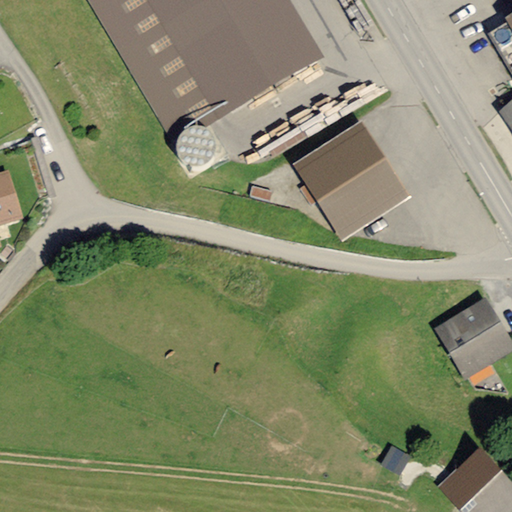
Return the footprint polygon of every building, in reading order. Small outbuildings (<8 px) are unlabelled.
[(316,51),(286,0),(94,0),(173,134),(316,51)] [(511,24),(494,35),(511,65),(511,24)] [(362,126),(298,165),(342,235),(406,196),(362,126)] [(0,221),(22,215),(9,172),(0,174),(0,221)] [(511,345),(485,300),(438,328),(466,376),(511,349),(511,345)] [(511,484),(481,451),(441,487),(463,511),(507,511),(511,508),(511,484)]
